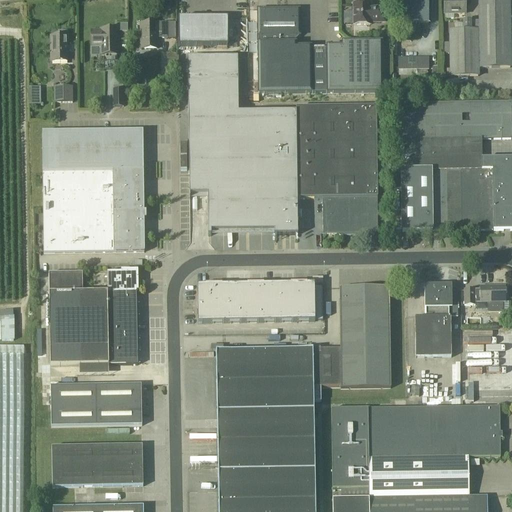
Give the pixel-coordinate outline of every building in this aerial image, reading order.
[(443,0),(444,15),(464,14),(464,0),(443,0)] [(478,0),(479,32),(472,32),(463,32),(449,32),(449,33),(449,40),(449,43),(445,43),(446,54),(450,54),(450,77),(478,77),(478,69),(510,68),(508,0),(478,0)] [(404,5),(398,5),(398,16),(404,16),(404,21),(412,21),(412,23),(428,23),(428,3),(404,3),(404,5)] [(369,23),(384,23),(384,10),(369,10),(369,5),(353,5),(354,26),(370,26),(369,23)] [(299,10),(257,11),(258,96),(296,95),(296,48),(296,44),(292,44),(300,37),(299,10)] [(227,18),(177,18),(177,46),(227,47),(227,18)] [(463,22),(462,32),(471,32),(471,22),(463,22)] [(157,39),(167,39),(167,23),(157,23),(157,25),(141,25),(141,49),(157,49),(157,39)] [(91,47),(92,47),(92,56),(117,55),(117,31),(100,31),(100,32),(91,32),(91,47)] [(67,32),(58,32),(58,38),(51,38),(51,62),(67,62),(67,32)] [(327,48),(327,50),(327,70),(342,69),(343,95),(382,94),(381,43),(342,44),(342,48),(327,48)] [(310,48),(296,48),(296,95),(343,95),(342,69),(327,70),(327,50),(310,50),(310,48)] [(175,54),(166,54),(166,65),(175,65),(175,54)] [(237,59),(187,60),(189,200),(207,200),(208,237),(297,236),(297,200),(296,113),(238,114),(237,59)] [(398,71),(398,77),(427,77),(427,71),(428,71),(428,59),(398,59),(398,71)] [(54,88),(54,104),(72,104),(72,88),(54,88)] [(29,89),(30,104),(39,103),(38,89),(29,89)] [(124,108),(124,91),(112,91),(112,108),(124,108)] [(399,105),(401,233),(511,230),(511,171),(511,160),(481,161),(481,140),(511,140),(511,103),(399,105)] [(296,110),(296,113),(297,200),(322,200),(323,236),(377,235),(376,109),(296,110)] [(142,133),(42,134),(43,254),(144,253),(142,133)] [(138,292),(138,272),(120,271),(120,273),(107,274),(107,293),(83,293),(82,274),(48,274),(50,368),(137,366),(135,292),(138,292)] [(198,288),(198,324),(314,322),(313,286),(198,288)] [(451,359),(450,318),(456,318),(456,291),(450,291),(450,287),(424,288),(424,318),(414,318),(415,359),(451,359)] [(508,302),(505,302),(505,287),(480,288),(480,291),(474,291),(464,291),(464,306),(475,307),(475,303),(480,303),(480,304),(487,304),(487,313),(502,313),(502,314),(508,314),(508,302)] [(389,289),(339,290),(340,350),(216,352),(218,511),(315,511),(314,403),(321,403),(320,389),(340,388),(340,390),(390,389),(389,289)] [(0,342),(13,342),(13,318),(0,318),(0,342)] [(51,429),(141,427),(140,386),(50,388),(51,429)] [(462,407),(474,407),(474,390),(463,389),(462,407)] [(368,410),(331,411),(332,491),(341,491),(341,500),(468,500),(468,493),(469,493),(468,459),(500,458),(499,408),(368,410),(369,411),(368,411),(368,410)] [(52,489),(142,487),(142,447),(52,449),(52,489)] [(341,502),(332,502),(332,511),(486,511),(486,498),(469,498),(469,493),(468,493),(468,500),(341,500),(341,502)]
